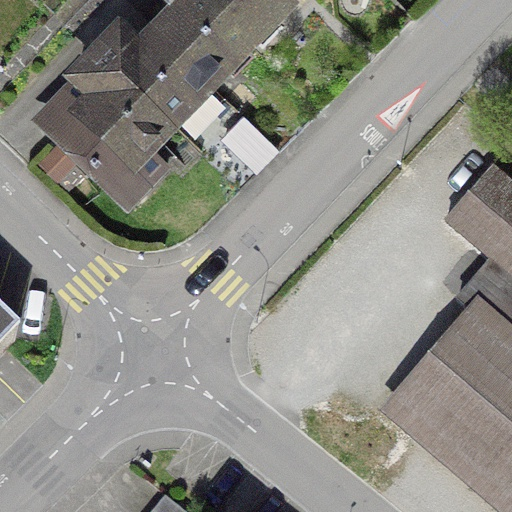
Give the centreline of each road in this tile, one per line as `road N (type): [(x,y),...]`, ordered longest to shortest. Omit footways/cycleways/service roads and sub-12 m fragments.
road 1 (residential): [(143,340),(485,0)]
road 2 (residential): [(354,511),(143,340)]
road 3 (residential): [(0,492),(143,340)]
road 4 (residential): [(143,340),(0,201)]
